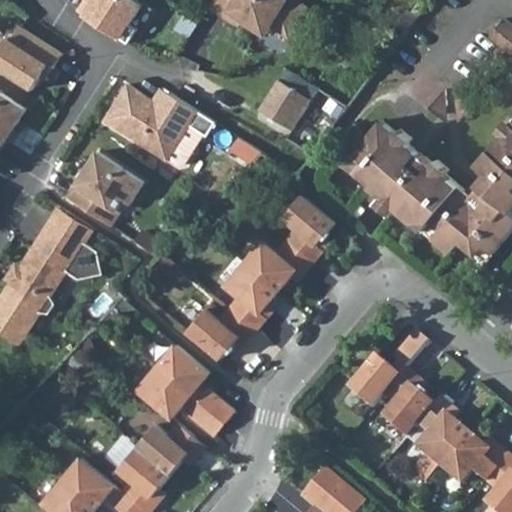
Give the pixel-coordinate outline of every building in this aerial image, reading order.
[(87,14),(129,42),(138,29),(131,23),(143,4),(136,0),(93,0),(95,1),(87,14)] [(214,0),(211,5),(227,16),(231,10),(267,33),(273,24),(290,35),(309,6),(300,0),(214,0)] [(509,53),(511,49),(511,26),(499,16),(484,33),(509,53)] [(10,37),(0,52),(0,66),(36,89),(52,64),(57,67),(65,54),(22,26),(14,39),(10,37)] [(376,66),(348,45),(335,62),(336,64),(363,83),(363,82),(376,66)] [(302,150),(309,154),(363,83),(336,64),(320,88),(288,68),(262,110),(293,131),(287,140),(302,150)] [(129,83),(111,111),(128,122),(124,129),(168,158),(168,157),(190,123),(205,133),(208,135),(217,121),(172,92),(163,105),(129,83)] [(464,110),(472,101),(453,85),(455,102),(464,110)] [(0,152),(1,154),(10,140),(5,136),(14,122),(19,126),(31,107),(0,87),(0,152)] [(440,89),(426,105),(435,112),(442,104),(440,89)] [(457,119),(464,110),(455,102),(457,119)] [(435,112),(443,120),(442,104),(435,112)] [(511,224),(511,210),(510,209),(511,206),(511,116),(509,120),(504,116),(496,128),(500,131),(475,161),(481,166),(464,187),(443,170),(446,167),(435,157),(432,160),(406,139),(409,136),(397,126),(394,130),(379,118),(343,162),(380,193),(396,207),(419,226),(426,218),(436,226),(430,235),(447,250),(457,238),(475,253),(482,244),(491,251),(511,224)] [(185,163),(205,133),(190,123),(168,157),(180,164),(185,163)] [(69,196),(111,224),(120,210),(117,208),(124,198),(130,202),(145,180),(99,150),(87,168),(92,172),(83,186),(78,182),(69,196)] [(302,150),(288,170),(289,170),(298,172),(309,155),(309,154),(302,150)] [(78,182),(83,186),(92,172),(87,168),(78,182)] [(396,207),(380,193),(373,201),(389,215),(396,207)] [(323,237),(336,222),(303,195),(284,217),(297,228),(287,239),(314,262),(324,250),(318,244),(323,237)] [(436,226),(426,218),(419,226),(430,235),(436,226)] [(35,247),(0,301),(34,323),(68,270),(78,276),(89,260),(54,237),(43,252),(35,247)] [(323,237),(318,244),(324,250),(330,243),(323,237)] [(247,264),(280,292),(292,277),(298,270),(303,274),(314,262),(287,239),(277,251),(266,242),(247,264)] [(491,251),(482,244),(475,253),(483,261),(491,251)] [(262,314),(266,309),(280,292),(247,264),(228,287),(239,297),(230,308),(257,331),(267,319),(262,314)] [(303,274),(298,270),(292,277),(298,282),(303,274)] [(207,311),(189,332),(223,361),(236,345),(241,339),(247,344),(257,331),(230,308),(219,321),(207,311)] [(266,309),(262,314),(267,319),(272,313),(266,309)] [(408,369),(431,342),(419,331),(395,358),(401,363),(408,369)] [(247,344),(241,339),(236,345),(242,350),(247,344)] [(195,388),(209,371),(176,344),(157,367),(190,394),(195,388)] [(392,365),(377,353),(359,375),(349,386),(375,408),(386,395),(403,375),(396,369),(392,365)] [(401,363),(396,369),(403,375),(408,369),(401,363)] [(157,367),(139,390),(171,417),(184,401),(190,394),(157,367)] [(409,437),(420,424),(437,404),(420,390),(419,389),(414,384),(419,378),(408,369),(403,375),(386,395),(397,404),(386,417),(409,437)] [(419,378),(414,384),(419,389),(420,390),(426,384),(423,382),(421,380),(419,378)] [(190,394),(198,402),(203,396),(195,388),(190,394)] [(224,423),(234,411),(208,390),(203,396),(198,402),(224,423)] [(184,401),(193,408),(198,402),(190,394),(184,401)] [(431,454),(444,465),(471,433),(455,419),(447,412),(452,406),(444,400),(443,398),(437,404),(420,424),(432,433),(421,446),(431,454)] [(188,414),(215,436),(224,423),(198,402),(193,408),(188,414)] [(455,419),(460,413),(452,406),(447,412),(455,419)] [(138,447),(172,475),(183,462),(190,454),(196,459),(206,445),(179,423),(168,436),(155,426),(138,447)] [(486,445),(471,433),(444,465),(465,483),(475,471),(488,481),(510,455),(501,447),(497,444),(492,451),(486,445)] [(120,468),(138,447),(124,436),(107,457),(120,468)] [(492,439),(486,445),(492,451),(497,444),(492,439)] [(159,492),(160,490),(172,475),(138,447),(120,468),(132,479),(122,491),(147,511),(151,511),(160,501),(154,497),(159,492)] [(196,459),(190,454),(183,462),(189,467),(196,459)] [(444,465),(431,454),(416,471),(429,482),(444,465)] [(511,511),(511,456),(510,455),(488,481),(499,491),(489,503),(500,511),(511,511)] [(65,481),(98,509),(110,495),(117,487),(83,459),(65,481)] [(360,511),(368,503),(325,468),(302,495),(321,510),(319,511),(360,511)] [(94,511),(98,509),(65,481),(45,503),(55,511),(94,511)] [(117,487),(110,495),(115,499),(122,491),(117,487)] [(147,511),(122,491),(115,499),(112,503),(123,511),(147,511)] [(159,492),(154,497),(160,501),(164,497),(159,492)]
